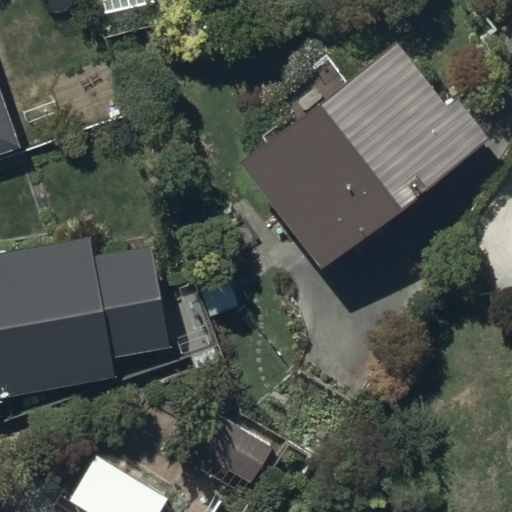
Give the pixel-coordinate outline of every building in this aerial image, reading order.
[(316,271),(481,140),(450,101),(440,109),(387,42),(232,166),(316,271)] [(0,154),(16,148),(0,106),(0,154)] [(0,401),(115,378),(86,237),(0,254),(0,401)] [(282,453),(211,412),(190,448),(260,489),(282,453)] [(155,511),(165,496),(96,456),(68,502),(84,511),(155,511)]
